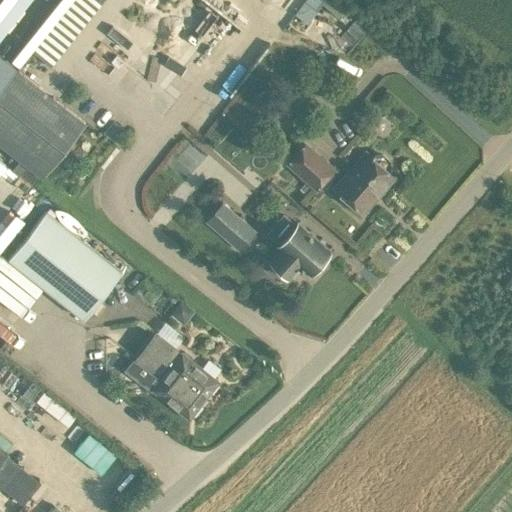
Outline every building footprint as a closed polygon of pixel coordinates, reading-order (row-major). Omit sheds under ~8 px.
[(47,0),(4,56),(13,64),(27,45),(48,62),(96,0),(47,0)] [(0,143),(40,176),(84,121),(0,54),(0,143)] [(332,168),(305,144),(288,163),(315,187),(332,168)] [(382,154),(378,153),(374,154),(371,158),(367,153),(353,169),(351,168),(334,187),(360,209),(374,193),(376,195),(392,176),(386,171),(389,167),(390,163),(388,159),(382,154)] [(222,202),(205,220),(234,246),(250,228),(222,202)] [(119,272),(43,212),(5,260),(82,320),(119,272)] [(281,250),(270,263),(287,278),(290,274),(293,276),(299,270),(300,271),(302,269),(310,276),(321,263),(319,262),(328,252),(296,224),(294,226),(282,216),(267,233),(279,244),(277,246),(281,250)] [(175,351),(154,334),(134,361),(155,377),(157,374),(162,378),(151,391),(188,420),(217,383),(180,354),(177,358),(172,355),(175,351)] [(0,447),(0,509),(3,511),(66,511),(34,486),(39,479),(7,453),(0,447)] [(99,460),(95,457),(90,464),(120,485),(132,468),(106,450),(99,460)]
